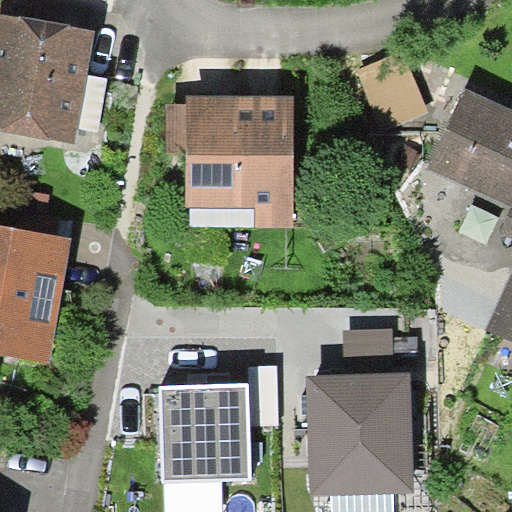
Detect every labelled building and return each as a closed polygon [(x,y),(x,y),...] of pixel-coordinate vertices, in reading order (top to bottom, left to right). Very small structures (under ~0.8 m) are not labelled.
[(39,0),(33,0),(30,19),(88,30),(92,10),(39,0)] [(0,13),(0,129),(76,143),(78,128),(88,75),(96,31),(88,30),(30,19),(0,13)] [(428,113),(402,50),(357,69),(382,132),(428,113)] [(108,78),(88,75),(78,128),(98,131),(108,78)] [(511,109),(465,88),(427,169),(511,207),(511,109)] [(295,95),(187,95),(187,104),(187,152),(186,207),(189,207),(256,208),(256,227),(294,227),(295,95)] [(187,152),(187,104),(166,104),(167,152),(187,152)] [(32,190),(29,209),(47,212),(50,193),(32,190)] [(0,223),(58,234),(61,217),(0,206),(0,223)] [(189,226),(256,227),(256,208),(189,207),(189,226)] [(0,353),(50,362),(72,236),(58,234),(0,223),(0,353)] [(511,272),(485,330),(511,342),(511,272)] [(344,329),(345,367),(394,366),(393,328),(344,329)] [(249,367),(250,381),(251,427),(279,427),(278,366),(249,367)] [(411,371),(307,375),(311,495),(332,494),(393,493),(415,492),(411,371)] [(250,381),(159,384),(162,482),(252,480),(251,427),(250,381)] [(393,511),(393,493),(332,494),(332,511),(393,511)]
